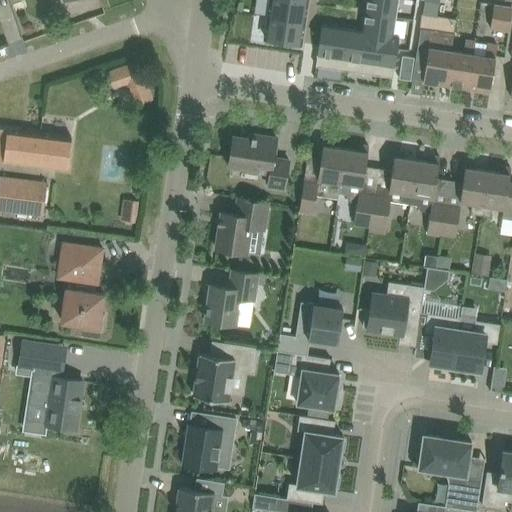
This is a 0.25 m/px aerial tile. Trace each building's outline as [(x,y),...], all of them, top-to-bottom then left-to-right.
[(310,0),(271,0),(269,16),(307,22),(307,21),(310,0)] [(369,0),(367,12),(397,16),(399,0),(369,0)] [(509,32),(511,6),(494,4),(490,29),(509,32)] [(394,35),(397,16),(367,12),(365,30),(361,51),(397,56),(401,36),(394,35)] [(446,86),(451,50),(456,18),(423,13),(416,58),(428,60),(425,81),(437,83),(436,85),(446,86)] [(307,22),(269,16),(266,38),(304,44),(307,22)] [(317,65),(345,69),(351,28),(324,24),(317,65)] [(365,30),(351,28),(345,69),(395,77),(397,65),(396,65),(397,56),(361,51),(365,30)] [(451,50),(446,86),(455,88),(455,85),(467,87),(467,89),(468,89),(473,53),(474,53),(476,41),(466,39),(464,51),(451,50)] [(477,89),(491,91),(498,44),(488,43),(486,55),(474,53),(473,53),(468,89),(477,91),(477,89)] [(415,63),(416,56),(404,54),(403,61),(415,63)] [(135,105),(154,99),(142,59),(108,69),(115,89),(129,84),(135,105)] [(415,63),(403,61),(402,70),(414,72),(415,63)] [(414,72),(402,70),(401,77),(413,79),(414,72)] [(0,159),(68,168),(72,136),(0,127),(0,159)] [(268,184),(285,187),(290,160),(274,157),(277,137),(261,135),(260,139),(234,135),(229,165),(270,172),(268,184)] [(338,198),(339,193),(346,148),(333,146),(334,140),(324,138),(318,182),(304,180),(299,212),(315,214),(318,195),(338,198)] [(369,231),(375,198),(375,194),(362,191),(369,145),(359,143),(358,150),(346,148),(339,193),(347,194),(346,197),(350,202),(358,203),(354,225),(369,227),(369,231)] [(395,149),(392,170),(389,189),(402,191),(400,203),(410,205),(417,159),(405,157),(406,151),(395,149)] [(446,203),(433,201),(440,156),(430,155),(429,161),(417,159),(410,205),(420,206),(419,211),(430,212),(427,232),(442,234),(446,203)] [(467,160),(463,183),(460,200),(473,202),(471,213),(481,214),(488,170),(476,168),(477,162),(467,160)] [(501,172),(488,170),(481,214),(491,216),(493,205),(504,207),(502,218),(511,219),(511,181),(509,181),(511,167),(501,166),(501,172)] [(47,183),(0,177),(0,212),(43,217),(46,197),(47,184),(47,183)] [(375,198),(369,231),(386,234),(390,202),(391,196),(375,194),(375,198)] [(269,201),(239,196),(236,213),(222,211),(216,247),(247,252),(251,227),(265,229),(269,201)] [(136,222),(139,200),(124,199),(121,220),(136,222)] [(461,206),(446,203),(442,234),(456,237),(461,206)] [(70,287),(66,287),(61,320),(85,324),(84,328),(102,330),(105,313),(101,313),(104,293),(94,291),(95,282),(98,282),(103,247),(64,241),(59,276),(71,278),(70,287)] [(490,261),(475,258),(473,272),(488,274),(490,261)] [(366,261),(364,272),(375,274),(377,262),(366,261)] [(427,266),(427,267),(424,286),(425,286),(425,289),(434,290),(449,278),(450,270),(450,269),(427,266)] [(250,326),(255,299),(259,273),(232,269),(230,286),(211,283),(205,319),(250,326)] [(507,279),(506,279),(490,276),(489,288),(505,291),(506,291),(507,279)] [(425,289),(425,286),(424,286),(405,283),(403,297),(372,292),(370,309),(366,308),(363,325),(367,326),(367,328),(404,334),(406,324),(419,326),(425,289)] [(333,339),(339,340),(344,307),(336,306),(337,302),(322,300),(322,304),(302,300),(296,335),(281,333),(278,349),(293,352),(308,354),(311,338),(333,342),(333,339)] [(455,369),(461,329),(459,329),(461,317),(427,312),(424,331),(435,333),(430,361),(437,362),(437,366),(455,369)] [(461,329),(455,369),(472,371),(473,367),(481,369),(485,341),(498,343),(501,323),(476,319),(474,331),(461,329)] [(49,405),(46,423),(76,428),(83,380),(58,376),(59,370),(45,368),(49,342),(23,338),(19,367),(34,369),(29,402),(49,405)] [(228,357),(210,354),(201,352),(198,369),(197,369),(196,378),(197,378),(194,395),(228,400),(233,370),(254,373),(258,347),(230,343),(228,357)] [(331,358),(308,354),(293,352),(290,373),(302,375),(298,400),(298,402),(299,402),(299,401),(333,406),(332,407),(334,407),(334,405),(334,402),(338,403),(340,390),(336,390),(339,374),(339,373),(338,372),(338,373),(329,372),(331,358)] [(506,378),(493,376),(491,390),(504,392),(506,378)] [(307,415),(328,419),(329,410),(309,407),(307,415)] [(206,426),(190,423),(184,463),(216,468),(220,440),(233,442),(237,418),(208,413),(206,426)] [(339,463),(341,452),(344,450),(346,440),(343,438),(343,435),(333,434),(336,420),(328,419),(307,415),(300,414),(298,429),(306,431),(302,457),(339,463)] [(248,417),(247,427),(253,428),(251,440),(261,442),(264,420),(248,417)] [(446,504),(446,505),(460,507),(477,510),(485,457),(470,455),(472,440),(424,433),(423,443),(419,443),(417,456),(421,457),(419,467),(446,471),(449,482),(446,504)] [(511,450),(504,450),(499,479),(486,477),(482,504),(504,508),(506,500),(510,500),(511,489),(511,450)] [(339,463),(302,457),(298,483),(290,482),(287,497),(323,503),(325,489),(335,491),(335,488),(339,487),(340,476),(337,474),(339,463)] [(223,494),(225,481),(197,477),(195,489),(180,486),(176,511),(211,511),(214,493),(223,494)] [(279,510),(280,510),(283,497),(283,496),(255,492),(253,506),(279,510)]
